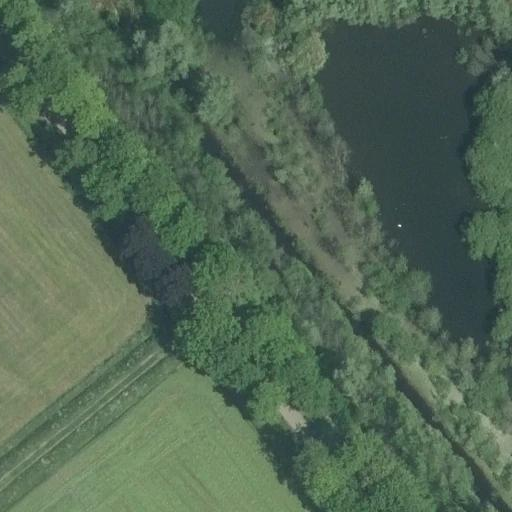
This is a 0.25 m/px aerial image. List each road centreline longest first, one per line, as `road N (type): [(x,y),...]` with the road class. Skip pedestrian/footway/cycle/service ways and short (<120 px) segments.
road 1 (unclassified): [(0,44),(365,511)]
road 2 (track): [(0,482),(206,310)]
